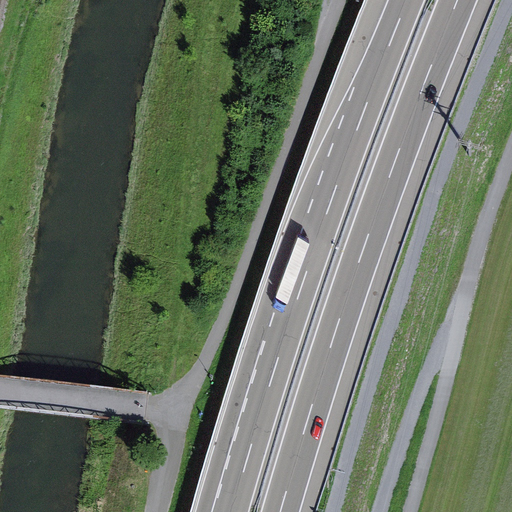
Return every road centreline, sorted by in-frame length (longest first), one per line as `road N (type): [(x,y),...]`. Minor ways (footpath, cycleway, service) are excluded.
road 1 (track): [(162,511),(183,411),(224,329),(343,0)]
road 2 (track): [(511,0),(440,175),(332,511)]
road 3 (motorway): [(282,511),(323,366),(458,0)]
road 4 (motorway): [(406,0),(278,355),(234,511)]
road 5 (track): [(511,160),(412,511)]
road 6 (track): [(380,511),(429,373),(457,340)]
road 7 (residential): [(0,391),(183,411)]
road 8 (track): [(0,163),(36,0)]
